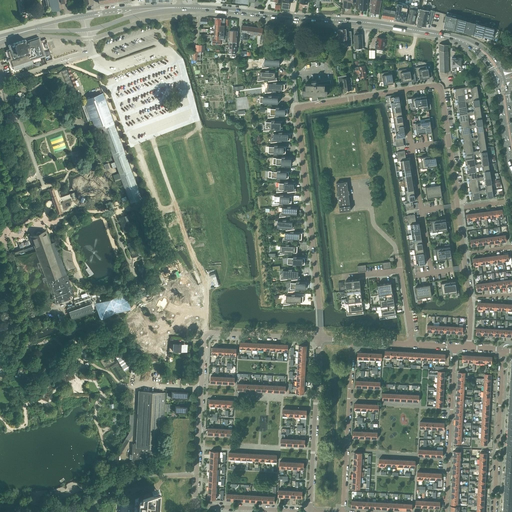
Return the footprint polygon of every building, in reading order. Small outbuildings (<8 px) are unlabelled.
[(23,0),(17,0),(20,13),(25,12),(23,0)] [(58,0),(49,0),(52,12),(60,11),(58,0)] [(367,0),(359,0),(359,10),(367,10),(367,0)] [(371,0),(370,5),(372,5),(370,12),(379,13),(381,0),(371,0)] [(405,22),(406,18),(408,5),(398,2),(397,7),(397,8),(395,20),(405,22)] [(408,5),(406,18),(408,18),(407,23),(414,24),(417,10),(418,7),(408,5)] [(382,17),(389,19),(391,7),(384,6),(382,17)] [(425,10),(422,26),(426,27),(426,26),(427,24),(427,23),(432,24),(435,11),(432,10),(430,11),(425,10)] [(452,17),(447,16),(447,15),(446,15),(444,27),(453,29),(456,18),(456,17),(453,16),(452,17)] [(453,29),(459,31),(463,32),(465,20),(466,20),(462,19),(462,20),(456,18),(453,29)] [(463,32),(469,33),(472,34),(475,23),(475,22),(471,21),(471,22),(466,21),(465,20),(463,32)] [(472,34),(478,35),(482,36),(484,26),(484,25),(481,24),(481,25),(475,24),(475,23),(472,34)] [(482,36),(487,37),(492,38),(494,28),(493,28),(494,27),(490,27),(490,28),(484,26),(482,36)] [(346,42),(346,46),(352,45),(351,31),(348,31),(348,28),(346,28),(343,29),(342,29),(338,29),(339,39),(338,39),(338,43),(346,42)] [(230,30),(229,41),(237,41),(237,31),(230,30)] [(354,35),(355,48),(363,47),(362,34),(354,35)] [(213,37),(213,43),(221,44),(221,41),(224,41),(224,42),(226,43),(226,39),(228,39),(228,36),(226,36),(224,36),(214,35),(214,37),(213,37)] [(10,50),(7,51),(9,57),(10,60),(12,67),(13,67),(15,70),(34,64),(32,60),(44,56),(45,56),(45,55),(51,54),(50,50),(44,52),(40,41),(40,40),(39,37),(35,38),(32,39),(26,41),(26,40),(25,39),(9,45),(10,49),(10,50)] [(378,37),(377,42),(376,42),(375,46),(383,48),(384,43),(385,44),(386,39),(378,37)] [(237,41),(229,41),(228,53),(236,53),(237,41)] [(448,45),(440,44),(440,51),(440,72),(448,72),(448,61),(448,51),(448,45)] [(194,52),(193,60),(201,60),(201,56),(204,57),(204,52),(194,52)] [(262,65),(262,66),(262,67),(262,68),(273,67),(273,66),(273,65),(279,66),(279,65),(279,60),(280,60),(280,59),(273,59),(273,57),(274,57),(270,57),(270,58),(270,59),(265,58),(265,59),(265,62),(264,63),(263,63),(263,64),(262,65)] [(359,66),(355,67),(356,75),(358,75),(360,74),(361,77),(366,76),(366,72),(365,70),(364,65),(359,66)] [(424,79),(430,78),(430,77),(432,76),(430,65),(416,68),(417,76),(419,76),(420,79),(424,79)] [(70,68),(69,67),(67,68),(69,72),(69,73),(70,75),(72,79),(73,83),(75,87),(77,86),(70,70),(70,68)] [(412,81),(412,80),(410,71),(407,71),(406,69),(398,70),(399,79),(402,79),(402,82),(407,81),(412,81)] [(268,81),(277,80),(277,79),(277,78),(276,77),(276,76),(275,76),(275,73),(275,72),(269,72),(269,71),(269,70),(265,70),(266,71),(266,72),(260,71),(260,72),(260,76),(259,76),(259,77),(258,77),(258,78),(258,79),(258,80),(258,81),(257,81),(258,81),(268,80),(269,81),(268,81)] [(394,83),(394,82),(392,74),(389,74),(388,72),(380,73),(381,82),(383,81),(384,85),(388,84),(394,83)] [(338,77),(339,83),(342,83),(344,91),(352,90),(351,82),(352,81),(351,78),(350,78),(350,77),(347,78),(346,76),(338,77)] [(318,97),(318,95),(325,95),(325,94),(327,94),(327,90),(328,90),(328,89),(325,89),(325,84),(326,84),(331,84),(331,80),(317,82),(317,85),(316,85),(316,84),(314,84),(314,85),(313,85),(313,84),(312,84),(305,84),(306,84),(306,89),(303,89),(303,93),(304,93),(304,94),(303,94),(303,95),(309,95),(311,95),(311,98),(312,98),(318,97)] [(267,88),(266,88),(266,89),(265,90),(265,91),(265,92),(265,93),(276,91),(276,90),(284,91),(284,90),(284,85),(285,85),(285,84),(276,84),(276,82),(277,82),(273,82),(273,83),(268,83),(268,84),(268,87),(267,88)] [(455,89),(456,96),(465,94),(464,89),(467,89),(468,89),(471,88),(471,93),(478,92),(478,89),(479,89),(479,85),(454,89),(455,89)] [(456,102),(481,98),(480,95),(479,95),(478,92),(471,93),(472,98),(470,98),(469,98),(468,98),(468,99),(466,99),(465,94),(456,96),(456,102)] [(92,121),(93,124),(89,125),(91,129),(95,128),(96,130),(102,128),(127,195),(129,200),(130,203),(133,202),(134,201),(135,204),(143,201),(115,123),(105,97),(103,93),(81,101),(88,121),(92,120),(92,121)] [(269,96),(269,97),(260,96),(260,97),(260,102),(260,103),(268,103),(268,105),(272,105),(272,104),(271,104),(271,103),(278,104),(278,103),(277,103),(278,98),(278,97),(272,97),(272,95),(268,95),(268,96),(269,96)] [(418,103),(419,108),(423,108),(423,110),(428,109),(426,95),(421,96),(422,103),(418,103)] [(411,109),(419,108),(418,103),(422,103),(421,96),(411,98),(412,103),(410,103),(411,109)] [(456,102),(457,109),(467,107),(466,102),(469,102),(470,102),(472,101),(473,106),(480,105),(480,102),(481,102),(481,98),(456,102)] [(458,115),(483,111),(482,108),(481,108),(480,105),(473,106),(474,111),(471,112),(471,111),(470,111),(470,112),(468,112),(467,107),(457,109),(458,115)] [(271,112),(270,112),(269,113),(269,114),(268,114),(268,115),(268,116),(268,117),(268,118),(279,116),(279,115),(287,115),(287,109),(288,109),(279,108),(279,107),(280,107),(276,107),(276,108),(271,108),(271,112)] [(458,115),(459,122),(469,120),(468,115),(471,115),(472,115),(474,114),(475,119),(482,118),(482,115),(483,115),(483,111),(458,115)] [(460,128),(485,125),(484,121),(482,121),(482,118),(475,119),(476,124),(473,125),(473,124),(472,125),(470,125),(469,120),(459,122),(460,128)] [(425,122),(421,122),(422,127),(426,127),(427,133),(432,132),(430,119),(425,119),(425,122)] [(282,126),(281,126),(281,125),(281,122),(275,122),(275,120),(271,120),(271,121),(272,121),(266,121),(266,122),(266,125),(265,126),(264,127),(264,128),(264,129),(263,129),(264,130),(263,130),(263,131),(274,129),(274,131),(283,130),(283,129),(283,128),(282,127),(282,126)] [(422,127),(421,122),(413,124),(414,130),(416,129),(417,135),(427,133),(426,127),(422,127)] [(460,128),(461,135),(471,133),(470,128),(473,128),(474,128),(476,127),(477,132),(484,131),(484,128),(485,128),(485,125),(460,128)] [(271,139),(271,140),(271,141),(271,142),(282,141),(282,140),(290,140),(290,134),(282,133),(282,132),(282,131),(279,132),(279,133),(273,133),(274,133),(274,137),(273,137),(272,138),(271,139)] [(394,140),(395,140),(403,139),(403,137),(406,136),(405,131),(396,132),(397,137),(394,138),(394,140)] [(462,141),(487,138),(486,134),(484,134),(484,131),(477,132),(478,138),(475,138),(475,137),(474,138),(472,138),(471,133),(461,135),(462,141)] [(88,136),(88,137),(89,139),(92,138),(95,146),(92,147),(93,150),(94,152),(93,152),(93,153),(94,153),(96,154),(96,155),(96,156),(97,158),(97,159),(97,160),(98,160),(97,162),(97,163),(98,163),(98,162),(99,163),(100,163),(101,163),(101,162),(100,162),(100,160),(101,160),(101,159),(102,158),(101,156),(102,156),(101,154),(100,155),(100,153),(99,153),(98,152),(97,152),(96,149),(102,147),(102,146),(97,133),(93,134),(92,135),(91,135),(88,136)] [(462,141),(463,148),(473,146),(472,141),(475,141),(476,141),(478,140),(479,145),(486,144),(485,142),(487,141),(487,138),(462,141),(462,142),(462,141)] [(269,152),(274,153),(274,154),(274,155),(277,154),(277,153),(286,153),(285,153),(286,147),(278,146),(278,145),(278,144),(274,145),(275,145),(274,146),(269,146),(269,152)] [(473,146),(463,148),(464,154),(463,154),(489,151),(490,150),(494,150),(493,146),(486,147),(486,144),(479,145),(480,151),(477,151),(477,150),(476,151),(473,152),(473,146)] [(464,154),(465,161),(475,159),(474,154),(476,154),(478,154),(480,153),(481,158),(488,157),(487,155),(489,154),(489,151),(463,154),(464,155),(464,154)] [(420,169),(428,167),(427,162),(431,162),(430,155),(421,157),(422,162),(419,162),(420,169)] [(427,162),(428,167),(432,167),(433,169),(438,168),(436,155),(430,155),(431,162),(427,162)] [(273,164),(282,165),(281,166),(285,166),(285,167),(284,167),(291,167),(291,166),(291,165),(291,159),(285,158),(285,157),(285,156),(282,157),(282,158),(273,158),(274,158),(273,164)] [(400,161),(401,166),(410,164),(409,159),(406,160),(406,157),(398,158),(397,159),(397,161),(400,161)] [(465,167),(490,164),(490,160),(488,160),(488,157),(481,158),(482,164),(479,164),(478,164),(475,165),(475,159),(465,161),(466,167),(465,167)] [(466,167),(467,174),(477,172),(476,167),(478,167),(480,167),(482,166),(483,172),(490,170),(489,168),(491,167),(490,164),(465,167),(465,168),(466,167)] [(281,169),(277,170),(277,171),(269,171),(269,177),(268,177),(277,178),(277,179),(277,180),(280,179),(280,178),(288,178),(288,172),(289,172),(280,171),(280,170),(281,170),(281,169)] [(467,180),(467,181),(492,177),(492,173),(490,173),(490,170),(483,172),(484,177),(481,177),(480,177),(477,178),(477,172),(467,174),(468,180),(467,180)] [(468,181),(469,187),(479,186),(478,180),(480,180),(482,180),(484,179),(485,185),(492,184),(491,181),(493,180),(492,177),(467,181),(468,181)] [(295,188),(294,187),(294,184),(294,183),(288,183),(288,182),(288,181),(285,181),(285,182),(285,183),(279,183),(280,183),(279,187),(278,187),(278,188),(277,188),(277,189),(277,190),(277,191),(277,192),(276,192),(277,192),(287,191),(288,192),(287,192),(296,191),(296,190),(296,189),(295,188)] [(336,196),(338,195),(340,212),(351,210),(349,194),(350,194),(350,193),(348,194),(348,191),(348,190),(347,181),(336,183),(337,192),(338,192),(338,195),(336,195),(336,196)] [(435,185),(431,186),(432,191),(436,190),(437,197),(442,196),(440,182),(435,183),(435,185)] [(469,193),(469,194),(494,190),(494,186),(492,186),(492,184),(485,185),(486,190),(483,190),(482,190),(479,191),(479,186),(469,187),(470,193),(469,193)] [(432,191),(431,186),(423,187),(424,193),(426,193),(427,198),(437,197),(436,190),(432,191)] [(53,200),(57,199),(57,198),(56,195),(56,196),(53,187),(49,189),(50,192),(52,197),(53,199),(53,200)] [(494,190),(469,194),(470,194),(471,200),(481,199),(480,193),(482,193),(482,194),(484,193),(486,192),(487,198),(494,197),(493,194),(495,194),(494,190)] [(280,195),(280,196),(275,196),(275,200),(274,200),(273,201),(273,202),(272,202),(272,203),(272,204),(272,205),(283,204),(283,203),(291,203),(291,197),(292,197),(283,196),(283,195),(284,195),(284,194),(280,195)] [(404,204),(405,204),(413,203),(413,200),(416,200),(415,194),(406,196),(407,201),(404,201),(404,204)] [(107,203),(108,207),(112,206),(118,205),(120,204),(119,200),(119,199),(113,201),(107,203)] [(281,212),(280,213),(280,214),(280,215),(280,216),(280,217),(279,217),(291,216),(290,215),(290,214),(297,215),(297,214),(296,214),(297,209),(297,208),(291,208),(291,206),(287,206),(287,207),(288,207),(288,208),(282,207),(282,208),(282,211),(282,212),(281,212)] [(140,215),(140,216),(144,227),(145,231),(152,251),(158,248),(155,239),(149,225),(146,214),(140,216),(140,215)] [(135,239),(141,255),(142,254),(137,238),(136,238),(137,237),(135,230),(134,231),(134,230),(129,217),(128,215),(127,215),(127,218),(132,230),(132,231),(133,234),(134,236),(135,238),(135,239)] [(437,226),(438,231),(442,230),(443,233),(448,232),(446,218),(440,219),(441,225),(437,226)] [(286,230),(295,229),(294,229),(294,228),(294,227),(294,226),(293,226),(293,225),(292,225),(292,222),(293,222),(293,221),(286,221),(286,219),(287,219),(283,219),(283,220),(283,221),(278,221),(278,227),(277,227),(283,227),(283,229),(282,229),(286,229),(286,230)] [(430,232),(438,231),(437,226),(441,225),(440,219),(431,220),(432,226),(429,226),(430,232)] [(410,225),(411,229),(420,228),(419,223),(416,223),(416,221),(408,222),(407,222),(407,225),(410,225)] [(32,238),(34,246),(36,250),(38,257),(40,261),(47,281),(51,291),(52,295),(53,299),(55,303),(55,304),(70,299),(69,296),(72,295),(74,294),(69,280),(68,276),(58,248),(57,248),(54,239),(54,238),(53,238),(49,240),(47,233),(41,235),(41,233),(41,232),(40,232),(39,231),(38,231),(38,232),(37,232),(37,233),(36,233),(36,234),(37,236),(32,238)] [(283,241),(282,241),(282,242),(293,241),(293,240),(293,239),(302,240),(302,239),(301,239),(302,234),(302,233),(294,233),(294,231),(290,231),(290,232),(291,232),(291,233),(285,232),(285,233),(285,236),(284,237),(283,237),(283,238),(283,239),(282,240),(283,241)] [(289,244),(286,244),(286,245),(286,246),(280,245),(280,246),(281,246),(281,249),(280,250),(279,250),(279,251),(278,251),(278,252),(278,253),(278,254),(278,255),(289,254),(289,253),(289,252),(297,253),(297,252),(297,247),(297,246),(289,246),(289,244)] [(445,247),(441,248),(442,253),(445,252),(446,259),(452,258),(450,244),(445,245),(445,247)] [(442,253),(441,248),(433,249),(434,255),(436,255),(437,260),(446,259),(445,252),(442,253)] [(288,257),(288,263),(287,264),(293,264),(293,265),(293,266),(296,265),(296,264),(305,265),(305,264),(304,264),(305,258),(296,258),(297,256),(293,256),(293,257),(288,257)] [(416,259),(417,265),(420,264),(420,267),(423,267),(423,264),(426,263),(425,258),(416,259)] [(281,277),(281,278),(281,279),(281,280),(292,279),(292,280),(301,279),(300,279),(300,278),(300,277),(300,276),(299,276),(299,275),(298,275),(298,274),(298,271),(292,271),(292,269),(289,269),(289,270),(283,270),(283,271),(284,271),(283,274),(283,275),(282,275),(282,276),(281,276),(281,277)] [(363,311),(360,279),(346,281),(349,313),(363,311)] [(296,281),(296,282),(291,282),(291,286),(290,286),(290,287),(289,287),(289,288),(288,289),(288,290),(288,291),(288,292),(299,290),(299,289),(305,289),(305,283),(306,283),(299,282),(299,281),(300,281),(300,280),(296,281)] [(447,289),(448,294),(452,293),(453,295),(458,294),(455,281),(450,282),(451,288),(447,289)] [(377,285),(382,317),(396,315),(391,282),(377,285)] [(440,295),(448,294),(447,289),(451,288),(450,282),(441,283),(441,288),(439,289),(440,295)] [(430,285),(421,286),(422,293),(426,292),(426,297),(432,296),(430,285)] [(422,293),(421,286),(415,287),(417,301),(422,300),(422,298),(426,297),(426,292),(422,293)] [(46,288),(30,293),(33,302),(34,302),(40,300),(50,296),(51,296),(52,295),(51,291),(49,292),(48,292),(46,288)] [(122,310),(129,307),(128,301),(127,300),(125,293),(111,299),(102,302),(95,304),(96,306),(101,318),(108,315),(109,315),(110,315),(111,315),(116,313),(120,311),(121,311),(122,310)] [(286,299),(285,300),(285,301),(284,301),(284,302),(284,303),(284,304),(284,305),(295,304),(295,303),(294,303),(294,302),(303,303),(303,302),(303,297),(303,296),(295,296),(295,294),(292,294),(292,295),(292,296),(286,295),(286,296),(287,296),(286,299)] [(159,307),(158,309),(158,310),(159,311),(163,310),(167,303),(165,298),(164,298),(163,299),(162,301),(159,307)] [(69,313),(71,318),(72,320),(75,319),(94,312),(94,311),(92,306),(92,305),(69,313)] [(121,353),(117,355),(117,354),(115,356),(119,361),(125,371),(130,368),(121,353)] [(117,466),(112,468),(114,472),(127,468),(151,460),(151,456),(158,456),(159,448),(162,448),(165,393),(139,391),(137,444),(136,444),(132,444),(132,455),(132,461),(119,465),(118,461),(115,462),(117,466)] [(133,411),(130,411),(129,422),(129,433),(115,455),(109,464),(115,462),(125,447),(133,434),(134,411),(133,411)] [(157,511),(158,511),(158,507),(158,506),(159,490),(153,492),(153,491),(152,492),(139,496),(139,497),(139,499),(135,499),(134,499),(133,511),(157,511)] [(511,511),(511,501),(504,501),(503,511),(511,511)]
